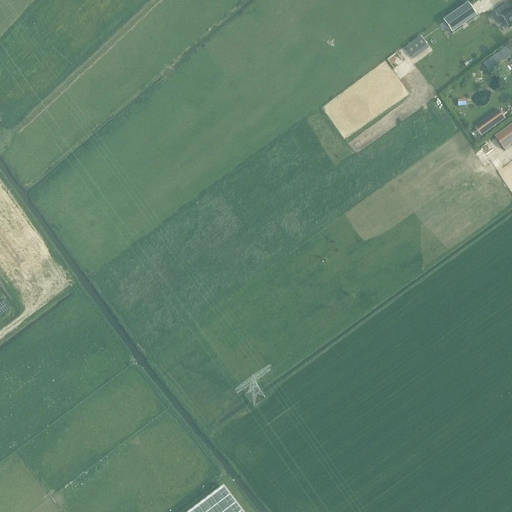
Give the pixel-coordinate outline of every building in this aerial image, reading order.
[(469,4),(443,22),(452,34),(477,17),(469,4)] [(505,5),(494,12),(498,18),(501,16),(510,29),(511,26),(511,7),(509,10),(505,5)] [(420,37),(405,48),(412,58),(428,47),(420,37)] [(499,111),(474,128),(480,137),(505,119),(499,111)] [(511,124),(494,138),(504,151),(511,144),(511,124)] [(242,511),(226,490),(224,488),(192,511),(242,511)]
